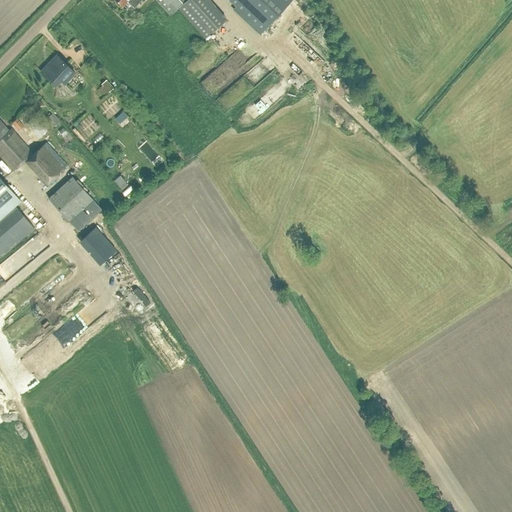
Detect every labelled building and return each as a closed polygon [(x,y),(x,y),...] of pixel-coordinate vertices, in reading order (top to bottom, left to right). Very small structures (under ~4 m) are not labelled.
[(155,0),(170,16),(179,8),(190,21),(204,37),(212,30),(225,18),(211,2),(212,2),(210,0),(155,0)] [(260,34),(292,0),(291,0),(231,0),(235,4),(232,7),(260,34)] [(144,34),(146,25),(138,22),(135,32),(144,34)] [(57,54),(41,71),(54,84),(60,78),(65,83),(75,72),(57,54)] [(96,57),(88,58),(89,66),(97,66),(96,57)] [(262,80),(255,69),(245,75),(253,86),(262,80)] [(227,109),(251,93),(244,81),(220,97),(227,109)] [(273,93),(250,111),(255,117),(277,99),(273,93)] [(58,124),(63,121),(58,111),(53,114),(58,124)] [(126,111),(119,117),(123,122),(130,117),(126,111)] [(12,122),(18,130),(23,125),(17,118),(12,122)] [(33,119),(22,129),(28,135),(38,125),(33,119)] [(26,159),(47,182),(49,185),(58,177),(56,175),(64,167),(44,144),(34,153),(11,128),(9,130),(0,120),(0,154),(14,170),(26,159)] [(123,173),(116,178),(124,189),(131,184),(123,173)] [(48,198),(68,221),(78,231),(102,209),(72,176),(48,198)] [(15,205),(20,200),(0,177),(0,254),(33,226),(15,205)] [(30,198),(25,202),(32,211),(37,207),(30,198)] [(119,248),(97,221),(80,235),(100,260),(104,257),(111,266),(116,262),(110,255),(119,248)] [(130,265),(112,278),(126,298),(144,285),(130,265)] [(86,297),(93,303),(98,298),(91,292),(86,297)] [(24,361),(14,367),(19,376),(29,371),(24,361)]
